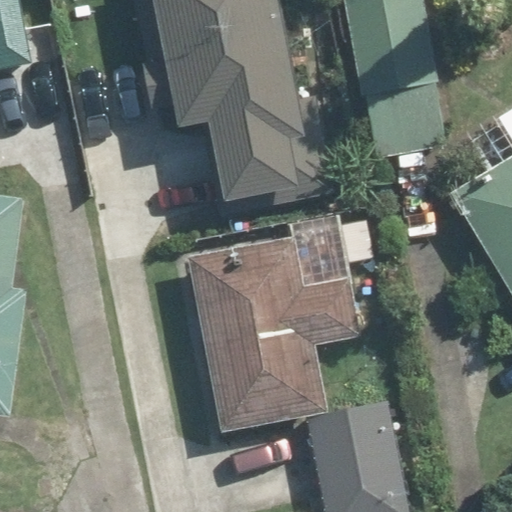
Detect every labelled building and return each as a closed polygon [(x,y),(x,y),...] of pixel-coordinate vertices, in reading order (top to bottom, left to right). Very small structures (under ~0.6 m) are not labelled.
[(0,0),(0,68),(42,62),(31,0),(0,0)] [(312,69),(301,0),(142,0),(158,106),(192,101),(195,123),(230,118),(241,190),(292,183),(294,199),(340,192),(322,67),(312,69)] [(437,146),(450,95),(435,0),(356,0),(370,92),(378,91),(388,154),(437,146)] [(511,128),(511,160),(466,188),(511,265),(511,116),(507,119),(511,128)] [(0,408),(27,411),(37,284),(29,283),(36,194),(0,191),(0,408)] [(372,327),(360,268),(313,278),(303,232),(199,254),(235,426),(339,405),(325,337),(372,327)] [(419,511),(403,401),(315,414),(329,511),(419,511)]
